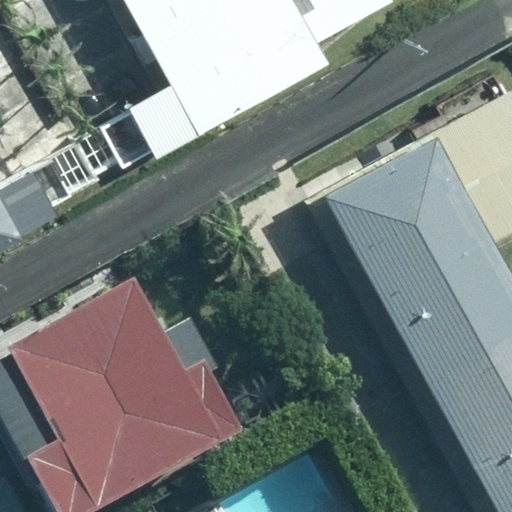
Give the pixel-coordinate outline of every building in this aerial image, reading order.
[(119,0),(160,73),(113,99),(142,152),(321,54),(312,38),(381,0),(119,0)] [(511,82),(506,72),(312,177),(494,511),(511,511),(511,277),(486,230),(511,216),(511,82)] [(0,203),(0,238),(15,230),(0,203)] [(144,334),(113,278),(0,338),(0,442),(37,511),(69,511),(229,426),(171,319),(144,334)] [(0,511),(21,511),(0,473),(0,511)]
